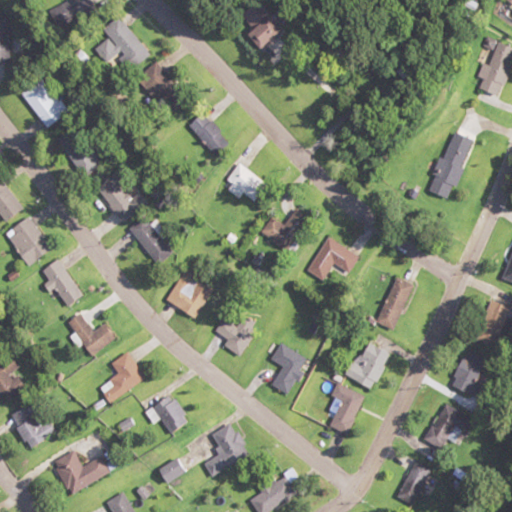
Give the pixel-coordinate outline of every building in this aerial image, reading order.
[(94,0),(72,0),(55,10),(65,27),(99,8),(94,0)] [(272,31),(250,0),(233,12),(244,28),(238,33),(249,48),(272,31)] [(98,48),(111,64),(122,55),(134,71),(155,55),(125,16),(103,33),(109,40),(98,48)] [(480,63),(475,78),(479,79),(475,89),(497,97),(511,54),(511,48),(495,42),(486,65),(480,63)] [(183,111),(194,85),(159,70),(148,96),(183,111)] [(25,92),(45,129),(69,116),(49,79),(25,92)] [(226,156),(240,138),(204,112),(191,131),(226,156)] [(469,139),(448,131),(426,191),(447,199),(469,139)] [(63,145),(83,177),(102,166),(82,133),(63,145)] [(96,192),(128,223),(144,207),(122,186),(129,180),(118,169),(96,192)] [(0,211),(8,223),(27,210),(1,175),(0,175),(0,211)] [(271,218),(260,232),(283,251),(308,220),(294,209),(280,225),(271,218)] [(183,252),(148,216),(133,230),(168,266),(183,252)] [(54,248),(25,220),(7,238),(36,267),(54,248)] [(346,273),(356,255),(325,238),(305,272),(320,280),(329,264),(346,273)] [(511,247),(500,272),(511,277),(511,247)] [(67,311),(86,300),(63,260),(44,272),(67,311)] [(207,319),(224,287),(191,269),(174,300),(207,319)] [(373,323),(391,330),(410,285),(392,277),(373,323)] [(511,327),(511,314),(488,306),(478,333),(507,343),(511,327)] [(74,323),(98,357),(125,338),(114,323),(100,332),(87,313),(74,323)] [(225,341),(221,346),(235,357),(251,338),(224,316),(213,331),(225,341)] [(344,376),(369,390),(389,356),(363,341),(344,376)] [(268,386),(283,396),(305,361),(279,344),(268,360),(280,368),(268,386)] [(0,356),(0,393),(9,406),(31,389),(18,371),(23,368),(9,349),(0,356)] [(451,382),(472,392),(488,361),(467,350),(451,382)] [(155,377),(136,351),(119,364),(126,373),(107,388),(119,404),(155,377)] [(362,396),(334,384),(328,399),(338,403),(327,427),(345,435),(362,396)] [(201,421),(178,393),(160,408),(183,436),(201,421)] [(16,415),(37,450),(66,433),(58,419),(51,424),(38,402),(16,415)] [(445,439),(453,445),(470,421),(446,404),(422,439),(438,450),(445,439)] [(234,461),(247,448),(226,427),(213,440),(234,461)] [(60,462),(77,496),(120,473),(111,456),(90,467),(81,451),(60,462)] [(395,498),(413,506),(430,469),(412,461),(395,498)] [(246,501),(254,511),(267,511),(294,493),(281,476),(246,501)] [(111,502),(116,511),(142,511),(131,491),(111,502)]
